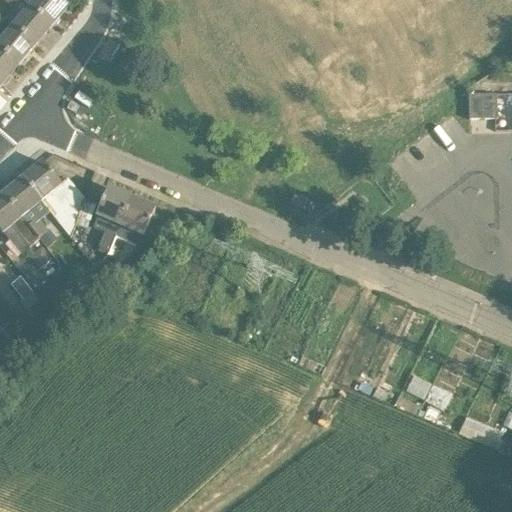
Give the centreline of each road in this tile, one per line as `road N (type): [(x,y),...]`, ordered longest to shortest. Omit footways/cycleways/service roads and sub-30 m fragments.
road 1 (residential): [(351,262),(64,142),(29,113)]
road 2 (residential): [(511,143),(493,143),(351,262)]
road 3 (residential): [(511,332),(351,262)]
road 4 (residential): [(29,113),(89,31),(98,0)]
